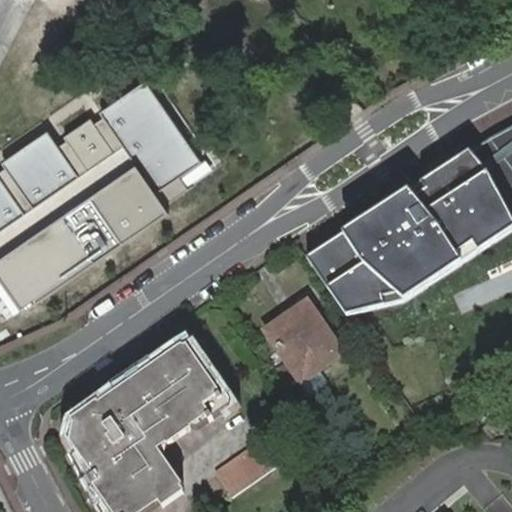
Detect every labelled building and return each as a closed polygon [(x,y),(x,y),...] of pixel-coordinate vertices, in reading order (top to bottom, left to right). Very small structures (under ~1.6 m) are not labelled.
[(0,268),(26,306),(170,209),(158,192),(203,161),(146,78),(99,110),(105,118),(95,125),(91,118),(65,136),(68,141),(60,147),(48,130),(2,161),(7,169),(0,174),(0,268)] [(511,127),(494,137),(307,257),(348,317),(403,310),(511,234),(511,127)] [(310,302),(284,320),(286,322),(267,335),(301,385),(345,354),(310,302)] [(80,441),(71,446),(106,511),(141,511),(158,502),(161,508),(182,494),(160,461),(163,443),(226,399),(191,347),(164,365),(159,359),(112,390),(117,396),(110,401),(106,395),(74,415),(81,430),(80,441)] [(69,442),(71,446),(80,441),(81,430),(74,415),(70,418),(69,442)] [(263,440),(215,471),(230,497),(279,465),(263,440)]
